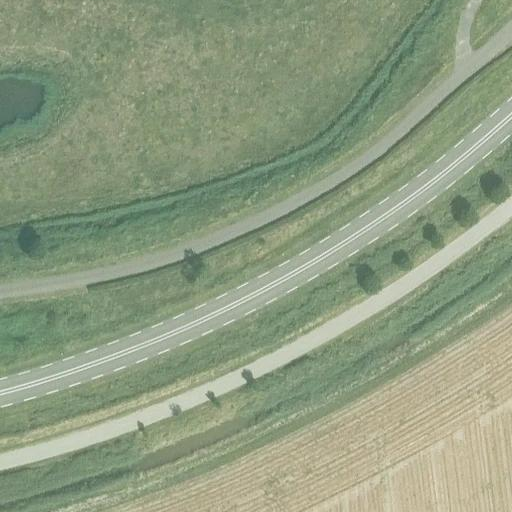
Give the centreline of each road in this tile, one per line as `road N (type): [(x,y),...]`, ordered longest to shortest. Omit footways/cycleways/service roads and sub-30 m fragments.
road 1 (unclassified): [(0,293),(105,279),(199,250),(357,168),(511,31)]
road 2 (secondary): [(0,398),(142,351),(299,276),(511,122)]
road 3 (unclassified): [(0,463),(77,443),(247,374),(364,310),(511,205)]
